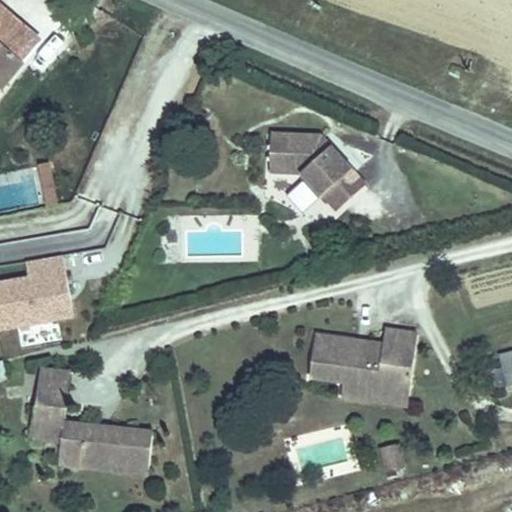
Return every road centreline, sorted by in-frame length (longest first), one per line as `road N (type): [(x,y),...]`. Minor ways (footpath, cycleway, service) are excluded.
road 1 (unknown): [(106,359),(511,233)]
road 2 (tertiary): [(177,0),(511,144)]
